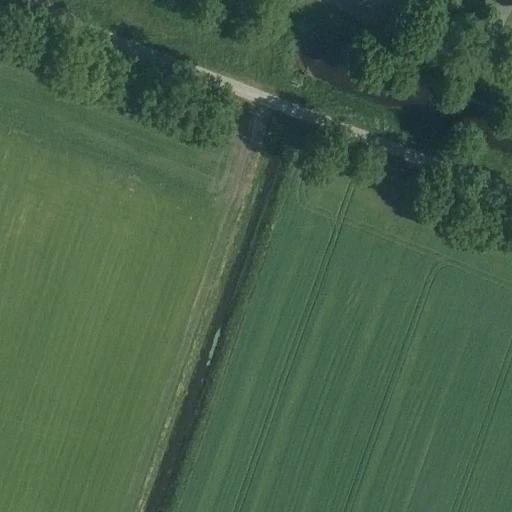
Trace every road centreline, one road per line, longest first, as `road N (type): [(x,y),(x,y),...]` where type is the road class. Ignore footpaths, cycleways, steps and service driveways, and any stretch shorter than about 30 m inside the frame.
road 1 (unclassified): [(511,195),(58,21),(30,0)]
road 2 (track): [(268,102),(132,511)]
road 3 (unclassified): [(511,64),(344,0)]
